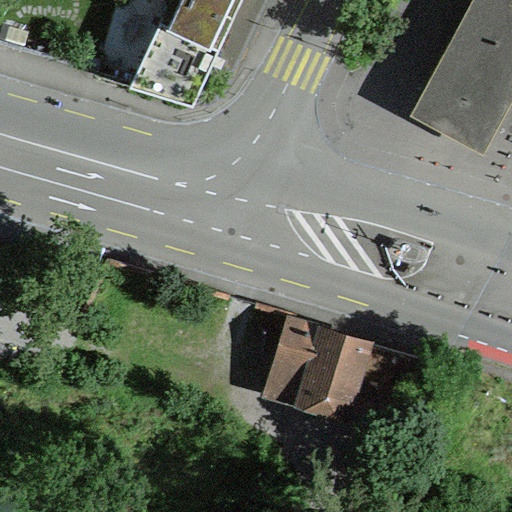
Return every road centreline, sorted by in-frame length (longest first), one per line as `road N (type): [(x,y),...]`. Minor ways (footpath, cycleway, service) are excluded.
road 1 (secondary): [(484,283),(224,210)]
road 2 (tertiary): [(322,0),(224,210)]
road 3 (secondary): [(224,210),(0,151)]
